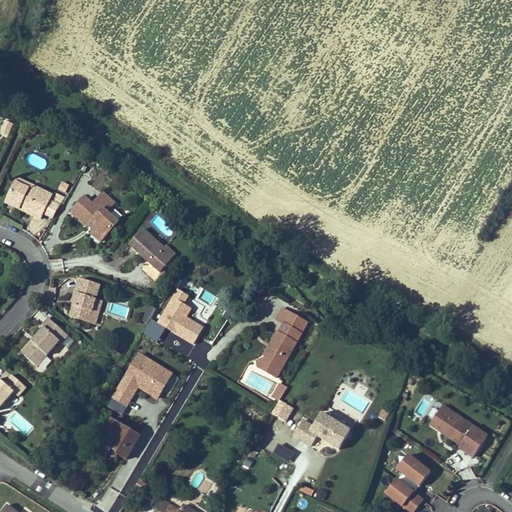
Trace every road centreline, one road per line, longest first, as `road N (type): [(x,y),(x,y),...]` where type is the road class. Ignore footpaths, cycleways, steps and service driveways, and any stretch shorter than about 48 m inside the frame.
road 1 (track): [(12,76),(332,282),(511,372)]
road 2 (residential): [(0,227),(37,247),(54,283),(0,348)]
